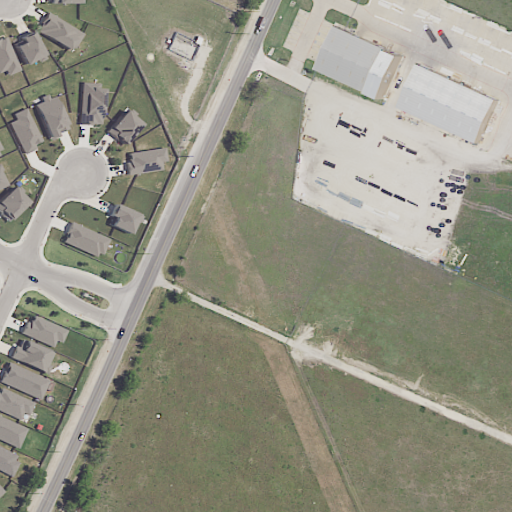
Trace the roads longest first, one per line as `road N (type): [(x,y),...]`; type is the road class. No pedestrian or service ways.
road 1 (tertiary): [(273,0),(41,511)]
road 2 (residential): [(0,317),(62,186),(86,170)]
